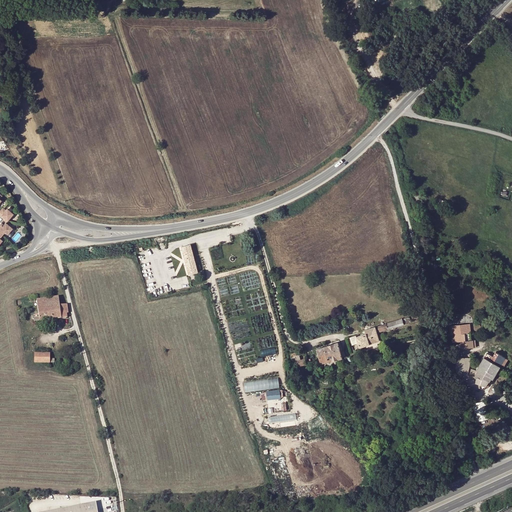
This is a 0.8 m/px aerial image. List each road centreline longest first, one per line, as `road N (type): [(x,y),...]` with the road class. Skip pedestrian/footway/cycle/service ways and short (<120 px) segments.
road 1 (track): [(122,511),(58,253),(40,237)]
road 2 (secondary): [(201,223),(268,205),(326,175),(398,107)]
road 3 (secondary): [(398,107),(506,0)]
road 4 (secondary): [(56,228),(90,240),(201,223)]
